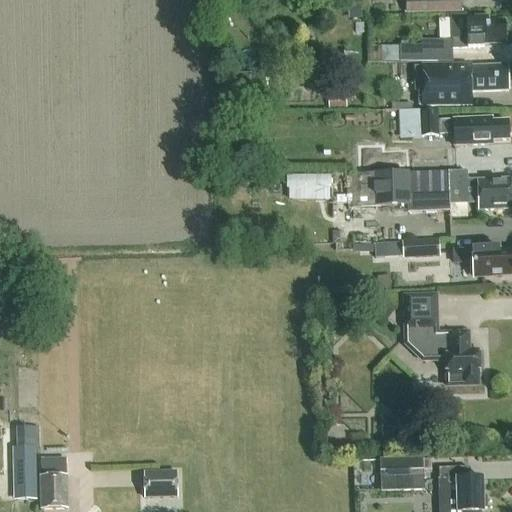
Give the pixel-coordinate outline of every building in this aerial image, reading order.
[(408,15),(461,13),(461,0),(436,0),(408,1),(408,15)] [(451,51),(454,51),(485,50),(485,45),(506,44),(505,25),(489,25),(489,18),(467,18),(468,32),(450,33),(450,43),(447,43),(445,43),(433,42),(420,42),(420,48),(399,48),(398,63),(451,64),(451,51)] [(423,68),(423,69),(413,69),(414,94),(424,94),(424,108),(456,107),(472,107),(472,93),(509,92),(508,67),(472,68),(472,66),(471,66),(423,68)] [(256,110),(256,77),(229,77),(229,110),(256,110)] [(420,139),(420,113),(399,114),(399,140),(420,139)] [(488,143),(509,142),(508,124),(492,125),(492,120),(438,122),(438,115),(421,115),(421,140),(438,139),(438,136),(454,136),(454,147),(488,146),(488,143)] [(410,169),(409,150),(386,151),(386,145),(361,146),(362,171),(410,169)] [(511,211),(511,206),(511,204),(511,198),(510,196),(510,183),(493,184),(493,182),(478,182),(478,183),(467,183),(467,174),(353,177),(354,210),(408,209),(409,215),(451,214),(450,204),(478,203),(478,212),(511,211)] [(439,259),(438,241),(401,244),(402,261),(439,259)] [(390,264),(389,247),(375,247),(375,264),(390,264)] [(498,250),(466,252),(453,253),(454,266),(472,264),(473,280),(511,277),(511,260),(510,261),(510,254),(498,254),(498,250)] [(386,322),(396,311),(380,296),(370,307),(386,322)] [(480,376),(479,352),(469,352),(468,334),(437,335),(436,297),(405,298),(406,346),(423,362),(446,362),(447,387),(478,386),(478,376),(480,376)] [(40,511),(67,510),(65,460),(40,461),(41,478),(38,478),(40,511)] [(380,495),(424,492),(422,460),(379,462),(380,495)] [(446,500),(439,500),(439,511),(483,511),(483,510),(487,509),(486,497),(483,497),(482,480),(464,481),(463,469),(439,470),(440,482),(445,482),(446,500)] [(177,500),(176,473),(143,474),(144,501),(177,500)] [(36,501),(35,482),(23,482),(24,489),(15,489),(16,501),(36,501)]
